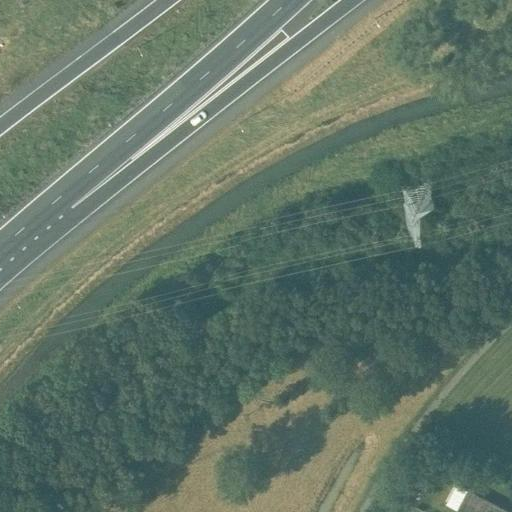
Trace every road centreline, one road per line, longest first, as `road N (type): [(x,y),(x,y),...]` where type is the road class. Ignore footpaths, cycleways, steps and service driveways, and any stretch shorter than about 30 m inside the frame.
road 1 (motorway): [(33,220),(84,209),(352,0)]
road 2 (motorway): [(33,220),(290,0)]
road 3 (motorway): [(169,0),(0,128)]
